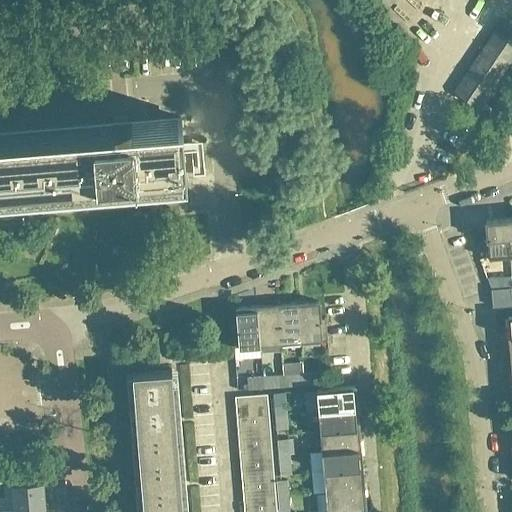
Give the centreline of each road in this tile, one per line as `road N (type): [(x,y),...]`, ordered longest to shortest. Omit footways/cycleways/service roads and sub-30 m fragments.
road 1 (residential): [(486,511),(474,363),(418,205)]
road 2 (residential): [(0,206),(225,190)]
road 3 (residential): [(49,335),(232,269)]
road 4 (residential): [(77,511),(60,351),(49,335)]
road 5 (residential): [(361,371),(353,277),(336,233)]
